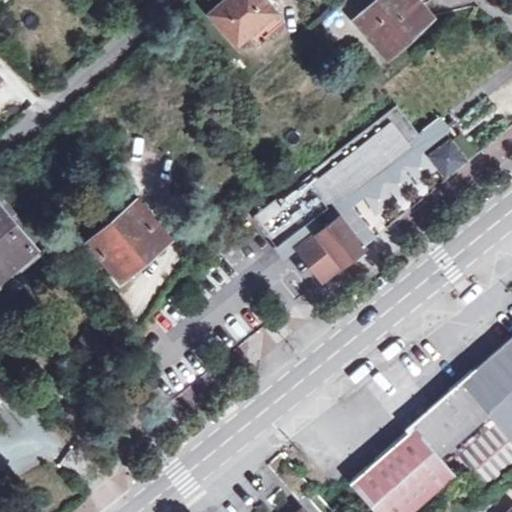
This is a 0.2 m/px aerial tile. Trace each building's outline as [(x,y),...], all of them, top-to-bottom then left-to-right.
[(227,0),(210,14),(237,46),(249,36),(259,47),(285,23),(265,0),(227,0)] [(377,0),(354,20),(388,58),(432,19),(415,0),(377,0)] [(352,207),(366,197),(380,199),(383,182),(400,185),(402,167),(418,166),(421,152),(451,129),(441,116),(419,132),(398,105),(255,216),(286,257),(298,248),(323,279),(376,238),(352,207)] [(451,140),(429,154),(445,177),(466,162),(451,140)] [(111,258),(125,274),(169,236),(136,199),(89,240),(107,262),(111,258)] [(0,207),(0,216),(25,246),(0,267),(0,281),(37,250),(0,207)] [(0,267),(25,246),(0,216),(0,267)] [(120,278),(125,274),(111,258),(107,262),(120,278)] [(78,358),(96,366),(107,344),(88,336),(78,358)] [(417,429),(354,483),(378,511),(410,511),(455,473),(480,500),(511,469),(511,341),(414,426),(417,429)]
